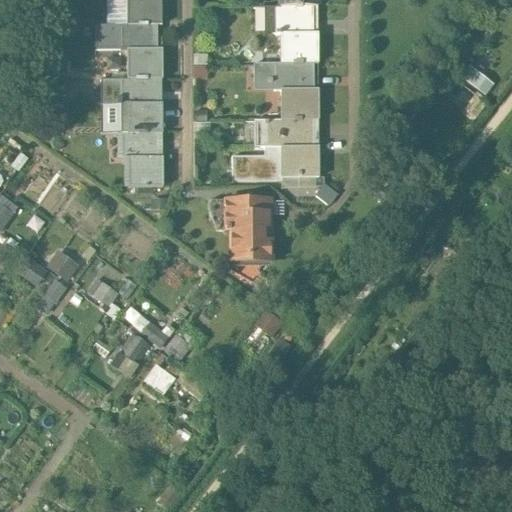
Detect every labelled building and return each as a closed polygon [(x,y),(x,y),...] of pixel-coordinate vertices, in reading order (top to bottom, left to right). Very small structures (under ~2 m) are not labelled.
[(125,0),(126,27),(156,27),(155,0),(125,0)] [(279,8),(274,8),(273,34),(280,34),(279,64),(314,64),(313,8),(279,8)] [(119,27),(94,27),(94,47),(119,47),(119,27)] [(126,27),(119,27),(119,47),(120,51),(126,51),(126,81),(156,81),(156,27),(126,27)] [(119,47),(94,47),(94,58),(120,58),(120,51),(119,47)] [(274,64),(259,64),(259,87),(266,87),(267,87),(274,88),(274,64)] [(279,64),(274,64),(274,88),(274,92),(280,92),(280,121),(314,121),(314,64),(279,64)] [(469,65),(461,76),(489,95),(496,84),(469,65)] [(466,118),(486,104),(467,77),(447,91),(466,118)] [(119,81),(99,81),(99,82),(103,82),(103,105),(116,105),(116,107),(120,107),(120,106),(119,81)] [(126,81),(119,81),(120,106),(127,106),(126,135),(156,135),(156,81),(126,81)] [(274,121),(260,121),(261,148),(265,148),(265,147),(274,147),(274,121)] [(280,121),(274,121),(274,147),(274,148),(281,148),(281,178),(282,178),(319,178),(319,147),(314,147),(314,121),(280,121)] [(126,135),(120,135),(120,160),(127,160),(127,190),(157,189),(156,135),(126,135)] [(274,147),(265,147),(265,148),(265,157),(232,157),(232,182),(282,182),(282,178),(281,178),(281,148),(274,148),(274,147)] [(336,197),(323,187),(314,198),(327,208),(336,197)] [(0,232),(19,208),(0,193),(0,232)] [(231,230),(262,230),(262,202),(224,202),(224,230),(231,230)] [(262,230),(231,230),(231,259),(267,260),(267,229),(262,230)] [(59,251),(47,267),(70,283),(81,267),(59,251)] [(18,273),(38,289),(50,275),(30,258),(18,273)] [(88,293),(110,308),(120,293),(97,279),(88,293)] [(37,308),(49,315),(67,288),(55,280),(37,308)] [(138,316),(132,329),(164,347),(171,334),(138,316)] [(119,351),(139,363),(150,344),(131,332),(119,351)] [(177,335),(165,350),(180,362),(192,347),(177,335)] [(110,367),(133,378),(140,364),(117,353),(110,367)] [(145,383),(166,395),(176,377),(156,365),(145,383)]
